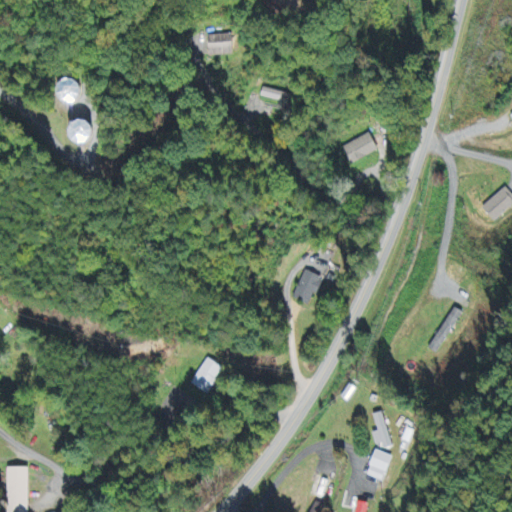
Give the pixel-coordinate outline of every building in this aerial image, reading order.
[(198,32),(199,58),(235,57),(234,36),(209,37),(209,31),(198,32)] [(80,83),(62,82),(61,103),(79,104),(80,83)] [(281,103),(279,110),(288,112),(292,96),(260,89),(258,98),(281,103)] [(93,144),(92,124),(73,125),(75,146),(93,144)] [(342,149),(350,167),(380,152),(371,135),(342,149)] [(478,211),(491,224),(511,203),(511,199),(501,189),(478,211)] [(308,307),(320,280),(303,273),(291,300),(308,307)] [(437,356),(457,313),(448,309),(427,352),(437,356)] [(188,387),(204,396),(219,369),(204,360),(188,387)] [(394,448),(386,413),(370,417),(374,433),(371,434),(375,452),(394,448)] [(389,458),(372,452),(363,477),(379,483),(389,458)] [(23,511),(25,470),(3,470),(2,511),(23,511)]
